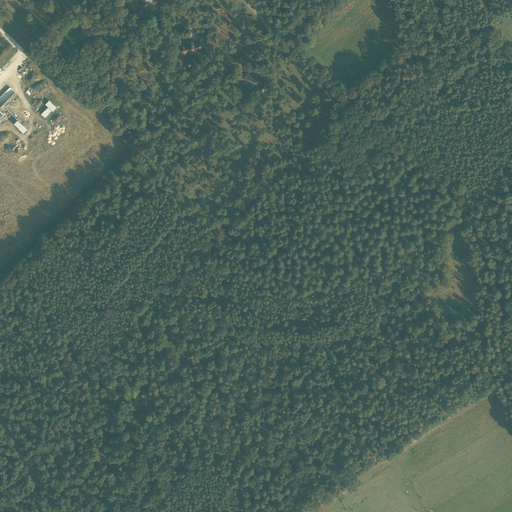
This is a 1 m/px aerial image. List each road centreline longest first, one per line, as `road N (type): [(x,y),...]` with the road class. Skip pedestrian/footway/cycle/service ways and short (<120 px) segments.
road 1 (track): [(25,461),(195,258),(350,102)]
road 2 (track): [(0,283),(139,145),(307,0)]
road 3 (track): [(511,410),(490,373),(469,215),(350,102)]
